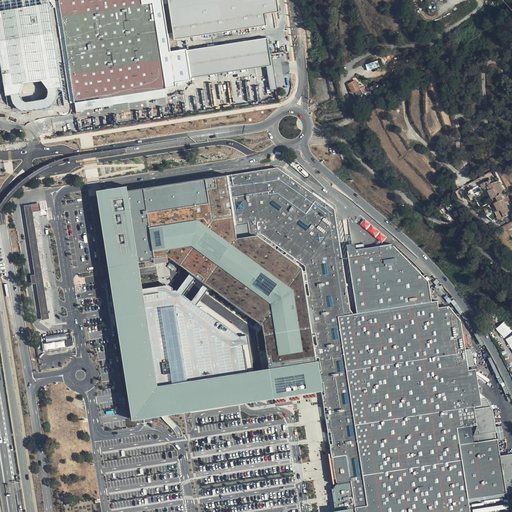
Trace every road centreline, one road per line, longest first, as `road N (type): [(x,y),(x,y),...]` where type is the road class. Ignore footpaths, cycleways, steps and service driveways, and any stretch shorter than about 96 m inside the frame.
road 1 (unclassified): [(511,386),(439,274),(309,158),(302,140)]
road 2 (primary): [(30,511),(0,317)]
road 3 (unclassified): [(251,127),(67,152)]
road 4 (primary): [(143,147),(56,162),(0,207)]
road 5 (primary): [(0,378),(21,511)]
road 6 (unknown): [(74,316),(58,319),(40,217)]
